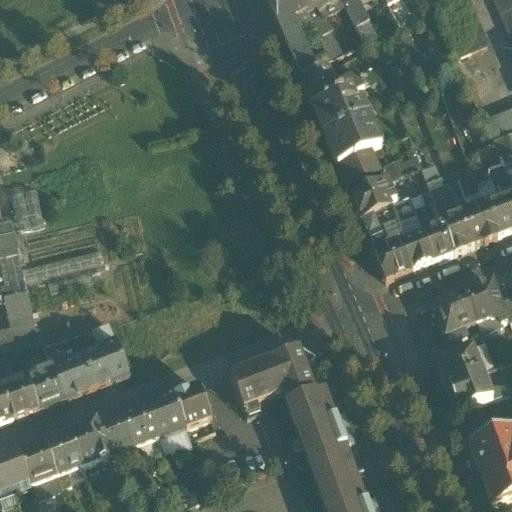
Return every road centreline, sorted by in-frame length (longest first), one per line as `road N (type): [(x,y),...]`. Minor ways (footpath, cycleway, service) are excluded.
road 1 (residential): [(0,449),(350,320)]
road 2 (secondary): [(216,4),(350,320)]
road 3 (residential): [(0,101),(216,4)]
road 4 (secondary): [(350,320),(431,511)]
road 5 (residential): [(511,258),(350,320)]
